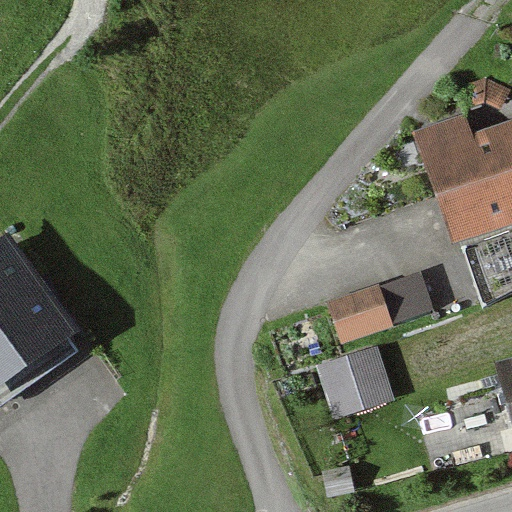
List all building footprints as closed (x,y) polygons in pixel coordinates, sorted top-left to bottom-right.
[(416,135),(449,235),(511,213),(511,127),(473,141),(466,118),(416,135)] [(0,385),(66,336),(2,244),(0,245),(0,385)] [(421,275),(328,306),(340,340),(432,309),(421,275)] [(376,352),(321,369),(337,416),(391,399),(376,352)] [(511,363),(493,368),(511,433),(511,363)]
